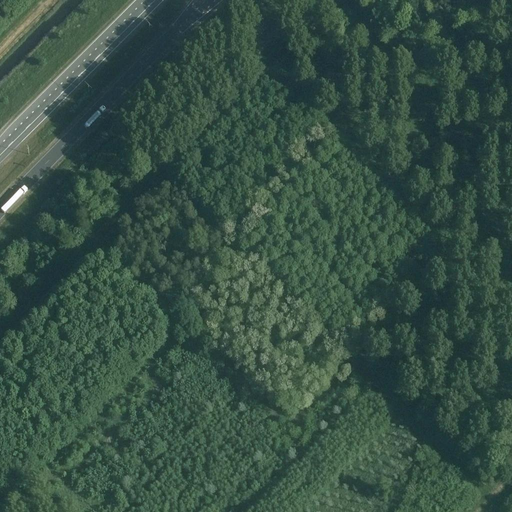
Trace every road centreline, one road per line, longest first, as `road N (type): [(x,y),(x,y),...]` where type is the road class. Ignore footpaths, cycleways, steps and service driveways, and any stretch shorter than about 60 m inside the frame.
road 1 (track): [(0,353),(347,0)]
road 2 (track): [(491,495),(165,185)]
road 3 (trunk): [(0,211),(208,0)]
road 4 (trunk): [(156,0),(0,155)]
